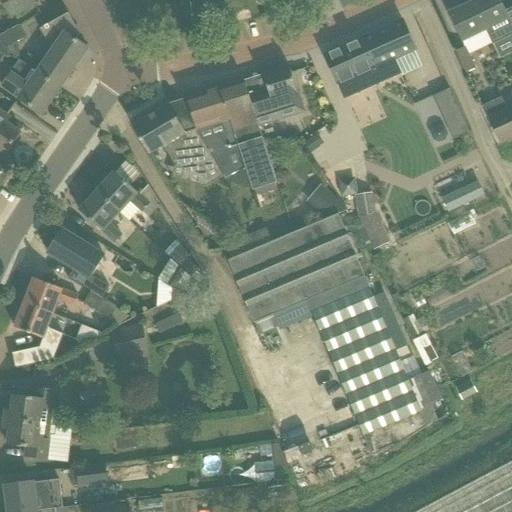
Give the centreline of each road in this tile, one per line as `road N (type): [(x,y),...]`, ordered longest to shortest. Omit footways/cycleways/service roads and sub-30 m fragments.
road 1 (residential): [(123,74),(319,34),(391,0)]
road 2 (tertiary): [(0,257),(123,74)]
